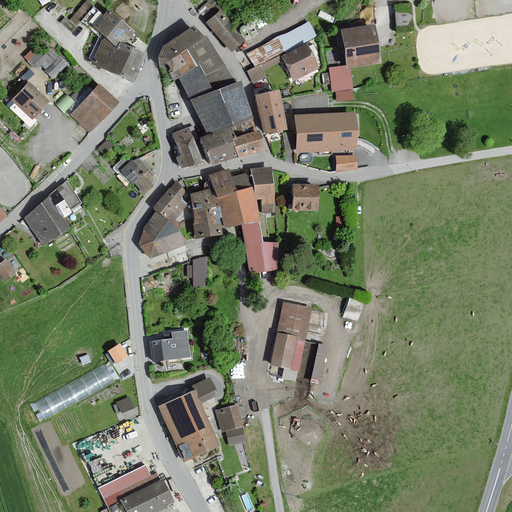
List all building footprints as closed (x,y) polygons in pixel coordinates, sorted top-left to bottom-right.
[(133,81),(146,54),(124,44),(128,40),(133,44),(136,41),(139,37),(134,33),(135,32),(109,10),(104,16),(94,7),(87,1),(70,21),(66,17),(61,22),(72,32),(77,26),(82,21),(100,36),(102,33),(106,37),(94,63),(103,68),(110,71),(119,75),(133,81)] [(202,10),(213,15),(217,5),(206,1),(202,10)] [(246,40),(221,11),(207,23),(233,52),(246,40)] [(413,23),(412,11),(395,12),(395,24),(413,23)] [(317,38),(309,22),(245,53),(252,69),(279,56),(283,54),(307,43),(317,38)] [(224,65),(207,36),(204,38),(195,25),(179,36),(164,46),(159,57),(160,65),(168,61),(173,71),(170,73),(175,80),(179,77),(192,99),(200,116),(208,134),(201,136),(211,165),(238,156),(246,153),(264,147),(258,131),(257,131),(253,119),(240,82),(235,84),(224,65)] [(374,25),(342,30),(347,65),(348,68),(352,68),(380,63),(374,25)] [(37,66),(40,63),(55,76),(69,61),(42,36),(25,55),(37,66)] [(307,43),(283,54),(295,79),(318,67),(307,43)] [(252,69),(249,71),(253,80),(264,76),(261,70),(281,60),(279,56),(252,69)] [(348,68),(347,65),(329,68),(332,93),(352,90),(352,68),(348,68)] [(28,80),(34,70),(27,67),(22,77),(28,80)] [(44,97),(28,83),(13,100),(33,118),(48,101),(44,97)] [(118,102),(98,84),(70,115),(90,133),(118,102)] [(286,128),(278,92),(257,97),(266,133),(286,128)] [(355,114),(296,117),(298,152),(357,149),(355,114)] [(178,158),(182,168),(201,161),(198,154),(188,128),(174,134),(182,156),(178,158)] [(115,167),(145,197),(156,186),(150,180),(155,175),(139,159),(135,162),(128,155),(115,167)] [(357,169),(356,156),(338,157),(338,170),(357,169)] [(247,168),(210,176),(213,188),(214,190),(219,206),(226,228),(242,226),(259,224),(255,202),(247,168)] [(274,213),(270,168),(251,170),(255,202),(260,202),(261,215),(274,213)] [(62,218),(71,212),(70,210),(81,202),(76,195),(68,181),(56,191),(47,198),(49,200),(24,217),(44,245),(68,227),(62,218)] [(171,223),(188,203),(184,200),(189,192),(176,182),(170,188),(153,209),(157,212),(171,223)] [(317,208),(317,185),(295,185),(295,208),(317,208)] [(218,215),(217,207),(219,206),(214,190),(213,188),(207,190),(191,195),(193,210),(196,237),(222,234),(218,215)] [(171,223),(157,212),(145,231),(140,245),(151,259),(189,244),(181,232),(171,223)] [(262,243),(259,224),(242,226),(249,274),(277,271),(278,244),(262,243)] [(194,263),(187,263),(188,275),(194,275),(195,285),(207,284),(206,256),(194,256),(194,263)] [(17,274),(7,260),(0,264),(0,273),(6,282),(17,274)] [(343,313),(358,319),(364,302),(350,296),(343,313)] [(312,309),(283,303),(270,365),(299,371),(312,309)] [(188,332),(173,333),(173,339),(152,341),(154,361),(191,357),(188,332)] [(320,382),(328,345),(307,340),(299,377),(320,382)] [(129,356),(121,344),(110,351),(118,364),(129,356)] [(108,364),(35,397),(43,415),(116,382),(108,364)] [(219,395),(211,378),(194,385),(197,390),(203,402),(219,395)] [(160,407),(185,462),(222,445),(203,402),(197,390),(160,407)] [(116,400),(120,411),(134,406),(130,395),(116,400)] [(244,427),(238,405),(217,411),(223,432),(227,431),(244,427)] [(248,442),(244,427),(227,431),(231,446),(248,442)] [(94,472),(102,468),(99,460),(90,463),(94,472)] [(101,511),(100,511),(152,511),(172,502),(162,481),(160,482),(157,474),(152,476),(146,465),(98,488),(107,508),(101,511)]
